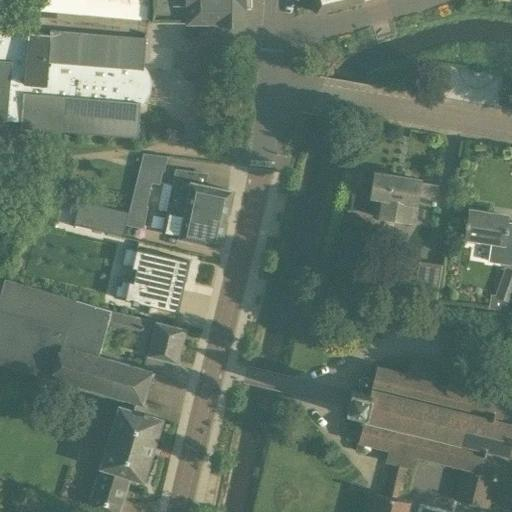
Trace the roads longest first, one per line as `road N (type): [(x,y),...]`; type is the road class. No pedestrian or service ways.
road 1 (tertiary): [(177,511),(257,186),(268,91)]
road 2 (tertiary): [(511,129),(310,95)]
road 3 (residential): [(272,35),(414,0)]
